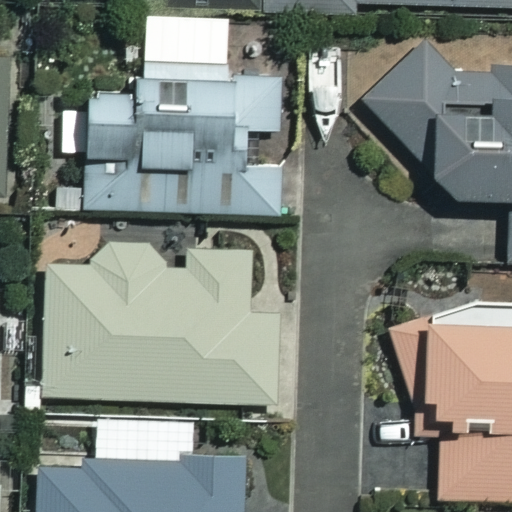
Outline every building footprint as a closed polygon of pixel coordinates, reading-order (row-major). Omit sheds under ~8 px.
[(255,9),(255,0),(159,0),(160,7),(255,9)] [(511,0),(255,0),(255,9),(348,11),(348,2),(511,5),(511,0)] [(414,167),(414,180),(437,201),(499,203),(497,263),(511,263),(511,77),(441,75),(412,45),(352,103),(414,167)] [(163,70),(162,81),(120,80),(120,96),(77,95),(74,209),(282,213),(283,168),(236,167),(237,128),(276,129),(277,73),(163,70)] [(243,251),(93,246),(92,268),(41,266),(37,395),(278,403),(281,306),(241,305),(243,251)] [(511,309),(412,306),(412,324),(386,333),(409,398),(408,424),(436,424),(433,498),(511,500),(511,309)] [(173,420),(90,417),(89,462),(34,461),(32,511),(249,511),(251,461),(172,459),(173,420)]
